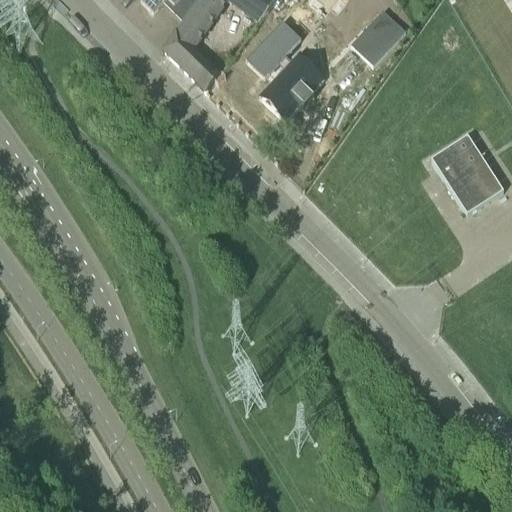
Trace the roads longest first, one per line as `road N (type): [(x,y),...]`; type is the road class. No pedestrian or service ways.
road 1 (residential): [(511,468),(460,389),(340,256),(74,0)]
road 2 (secondary): [(202,511),(110,331),(0,155)]
road 3 (secondary): [(0,260),(156,511)]
